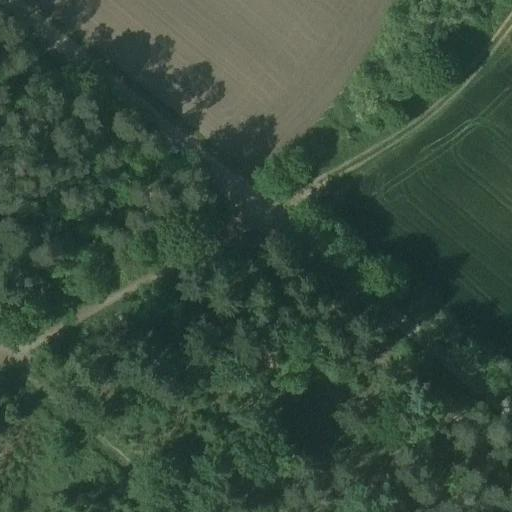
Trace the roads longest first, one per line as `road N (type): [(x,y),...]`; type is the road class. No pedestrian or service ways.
road 1 (residential): [(7,0),(511,411)]
road 2 (track): [(0,349),(6,354),(343,163),(439,90),(511,9)]
road 3 (track): [(208,511),(6,354),(0,363)]
